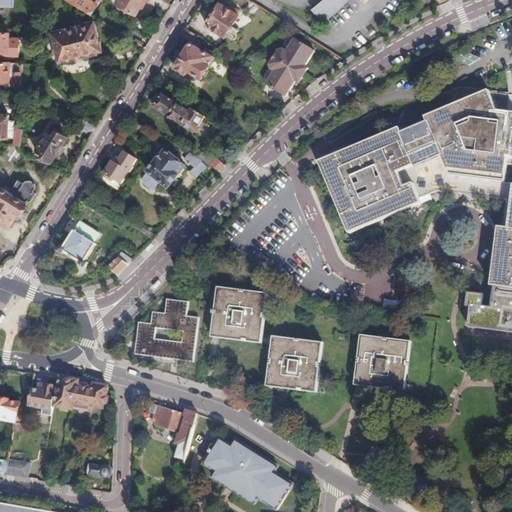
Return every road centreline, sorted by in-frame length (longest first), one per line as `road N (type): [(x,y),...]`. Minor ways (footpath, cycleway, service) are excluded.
road 1 (tertiary): [(122,298),(343,85),(420,35),(506,0)]
road 2 (tertiary): [(13,287),(195,0)]
road 3 (residential): [(125,378),(125,488),(118,501),(105,506),(0,487)]
road 4 (tertiary): [(335,476),(220,410),(125,378)]
